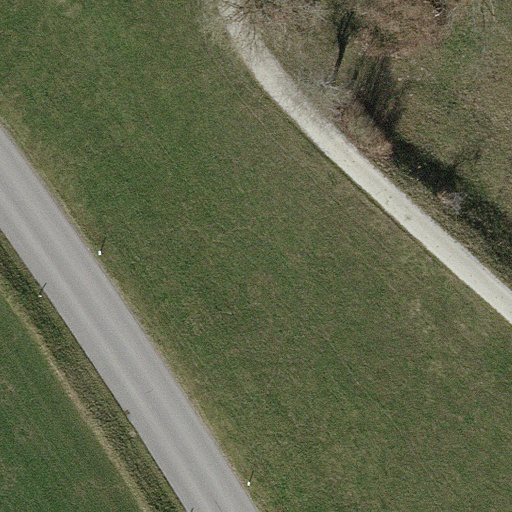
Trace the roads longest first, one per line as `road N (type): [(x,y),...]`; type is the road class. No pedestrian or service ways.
road 1 (track): [(511,305),(238,48),(229,0)]
road 2 (unclassified): [(0,177),(231,511)]
